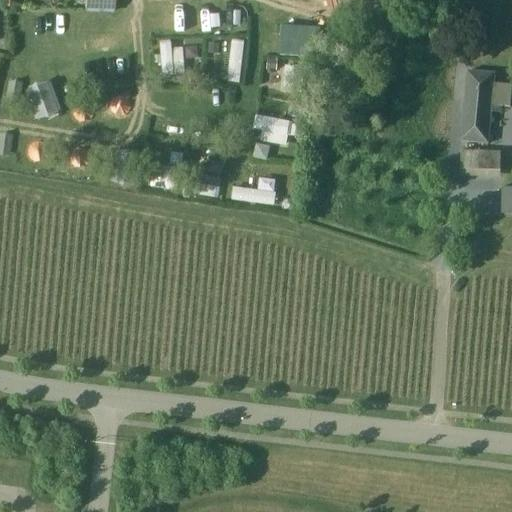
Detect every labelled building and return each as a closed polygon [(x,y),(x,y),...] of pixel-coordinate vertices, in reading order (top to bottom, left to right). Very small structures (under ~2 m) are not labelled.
[(0,0),(0,10),(10,11),(9,0),(0,0)] [(81,0),(81,14),(110,15),(110,0),(81,0)] [(242,0),(217,0),(216,0),(219,21),(242,19),(241,9),(243,9),(242,0)] [(187,6),(172,8),(176,36),(189,34),(189,31),(200,30),(198,7),(187,8),(187,6)] [(267,22),(266,34),(308,35),(309,23),(267,22)] [(92,40),(92,58),(116,59),(116,41),(92,40)] [(242,83),(244,41),(232,41),(231,57),(223,56),(222,83),(242,83)] [(170,45),(160,46),(162,78),(184,76),(182,51),(171,52),(170,45)] [(281,62),(278,95),(304,98),(307,62),(295,61),(295,64),(281,62)] [(111,104),(123,105),(125,65),(113,64),(111,104)] [(70,88),(71,67),(39,66),(38,87),(70,88)] [(466,73),(459,144),(487,147),(491,115),(500,116),(501,110),(511,111),(511,96),(511,88),(494,87),(495,76),(466,73)] [(22,90),(20,105),(65,110),(67,96),(22,90)] [(260,119),(257,133),(262,134),(260,144),(285,150),(287,139),(289,140),(289,138),(300,140),(302,128),(260,119)] [(30,141),(25,169),(63,176),(65,163),(56,162),(59,147),(30,141)] [(459,152),(458,180),(500,181),(500,155),(459,152)] [(72,164),(69,177),(99,183),(102,169),(72,164)] [(116,164),(113,184),(135,187),(138,167),(116,164)] [(158,168),(154,192),(177,196),(181,172),(158,168)] [(196,176),(193,197),(218,202),(221,181),(196,176)] [(511,176),(506,176),(503,200),(511,200),(511,176)] [(244,185),(242,204),(262,207),(265,188),(244,185)]
